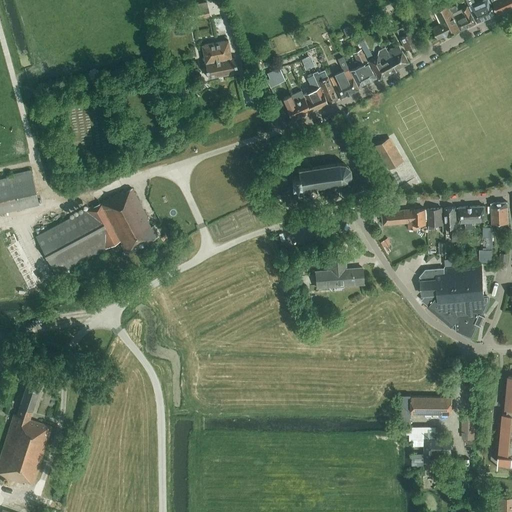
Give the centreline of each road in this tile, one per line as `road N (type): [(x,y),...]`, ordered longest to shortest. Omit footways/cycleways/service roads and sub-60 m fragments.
road 1 (residential): [(280,130),(511,14)]
road 2 (track): [(0,31),(49,208),(0,219)]
road 3 (residential): [(511,349),(471,345),(421,313),(356,209)]
road 4 (residential): [(356,209),(511,187)]
